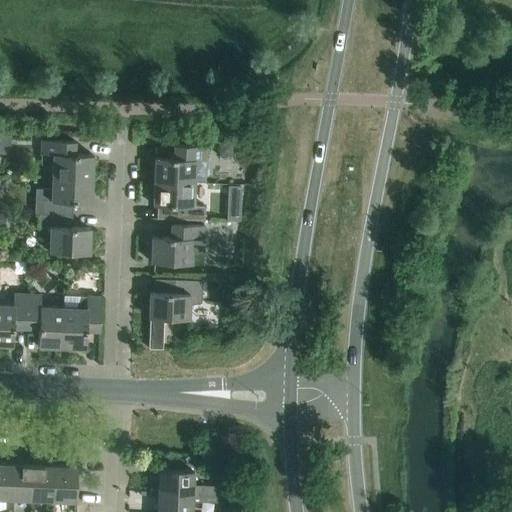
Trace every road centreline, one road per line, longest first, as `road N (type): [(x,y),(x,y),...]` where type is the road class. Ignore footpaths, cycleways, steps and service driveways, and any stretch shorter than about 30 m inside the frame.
road 1 (secondary): [(348,405),(407,0)]
road 2 (secondary): [(341,0),(282,395)]
road 3 (residential): [(123,134),(115,389)]
road 4 (residential): [(282,395),(115,389)]
road 5 (residential): [(109,511),(115,389)]
